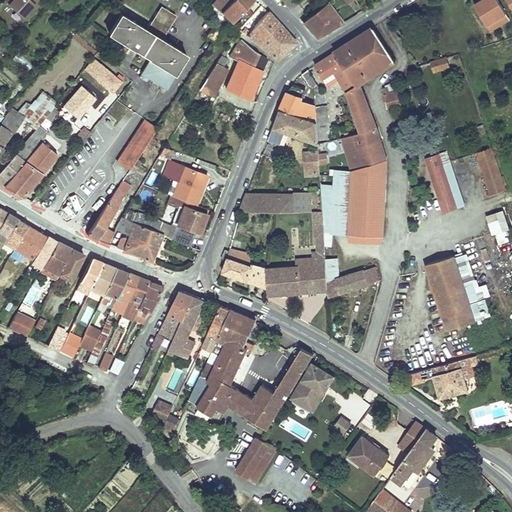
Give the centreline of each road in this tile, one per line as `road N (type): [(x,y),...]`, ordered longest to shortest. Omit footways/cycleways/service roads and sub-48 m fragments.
road 1 (secondary): [(197,286),(296,329),(452,434)]
road 2 (residential): [(197,286),(270,102),(288,73),(315,53)]
road 3 (secondary): [(0,194),(82,241),(174,279)]
road 4 (residential): [(108,413),(195,511)]
road 5 (residential): [(174,279),(119,387)]
